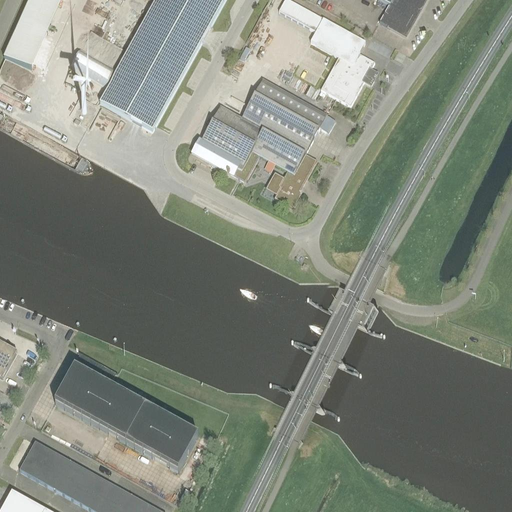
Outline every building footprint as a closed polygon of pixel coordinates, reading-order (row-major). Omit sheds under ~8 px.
[(65,0),(64,0),(31,0),(4,61),(32,73),(65,0)] [(157,0),(100,105),(152,134),(226,0),(157,0)] [(376,0),(389,7),(379,24),(405,39),(427,0),(376,0)] [(310,45),(338,60),(332,71),(320,92),(344,105),(350,109),(363,85),(364,84),(371,87),(374,82),(369,80),(372,75),(370,73),(374,65),(359,56),(365,45),(356,40),(351,37),(323,22),(285,1),(278,14),(316,35),(310,45)] [(81,52),(72,69),(108,86),(116,69),(81,52)] [(259,158),(288,174),(294,177),(305,157),(319,131),(328,136),(335,123),(326,118),(263,83),(241,122),(220,110),(202,143),(199,142),(190,157),(233,181),(234,178),(245,184),(259,158)] [(316,163),(305,157),(294,177),(288,174),(284,180),(274,175),(265,192),(276,198),(274,201),(293,211),(301,197),(302,194),(299,193),(316,163)] [(372,309),(338,292),(328,312),(362,329),(372,309)] [(481,309),(492,313),(494,307),(483,303),(481,309)] [(473,318),(478,307),(472,305),(468,316),(473,318)] [(496,308),(494,314),(506,318),(508,312),(496,308)] [(17,355),(0,345),(0,380),(2,382),(17,355)] [(310,353),(312,355),(337,367),(339,368),(340,368),(341,367),(342,365),(341,364),(340,363),(314,350),(313,350),(312,350),(311,350),(310,351),(310,352),(310,353)] [(74,371),(55,406),(126,446),(178,475),(198,439),(108,390),(115,377),(117,378),(118,377),(78,355),(78,356),(79,357),(72,370),(74,371)] [(288,398),(290,400),(315,412),(317,413),(318,413),(319,412),(320,410),(319,409),(318,408),(292,395),(291,395),(290,395),(289,395),(288,396),(288,397),(288,398)] [(201,446),(210,449),(215,438),(205,435),(201,446)] [(155,511),(127,496),(35,445),(19,473),(88,511),(155,511)] [(185,492),(179,502),(185,505),(191,495),(185,492)] [(44,511),(12,494),(1,511),(44,511)] [(359,511),(357,497),(334,501),(335,511),(359,511)] [(381,500),(375,511),(399,511),(401,509),(381,500)]
